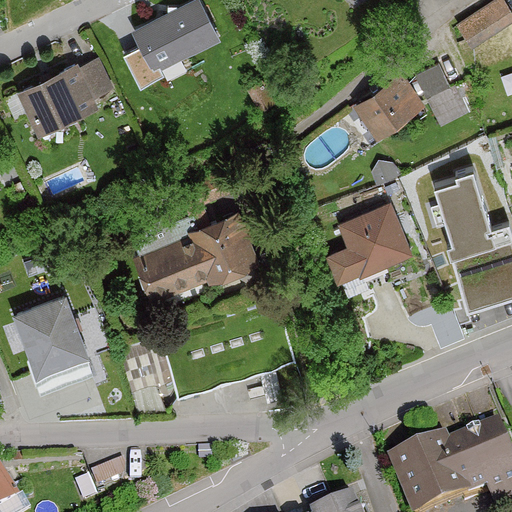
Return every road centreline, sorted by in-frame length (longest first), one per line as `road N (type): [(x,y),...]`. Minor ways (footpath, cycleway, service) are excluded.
road 1 (residential): [(320,431),(0,436)]
road 2 (residential): [(462,0),(230,180)]
road 3 (residential): [(511,347),(320,431)]
road 4 (residential): [(320,431),(181,511)]
road 5 (residential): [(110,0),(0,57)]
